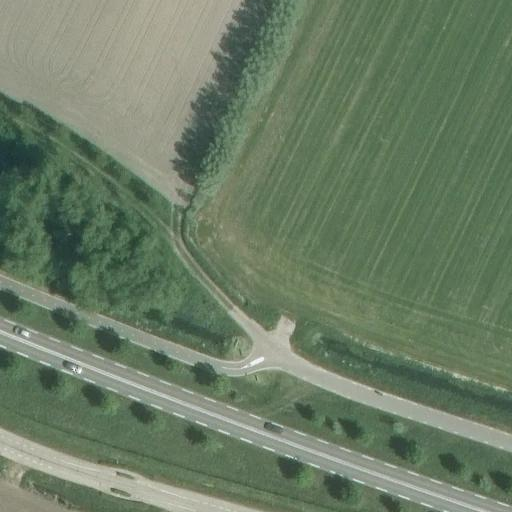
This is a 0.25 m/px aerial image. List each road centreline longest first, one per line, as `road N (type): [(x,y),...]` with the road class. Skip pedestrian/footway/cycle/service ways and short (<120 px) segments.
road 1 (secondary): [(486,511),(0,329)]
road 2 (unclassified): [(511,441),(360,393),(272,351),(221,313)]
road 3 (track): [(0,129),(82,180),(221,313)]
road 4 (unclassified): [(209,511),(66,472),(0,442)]
